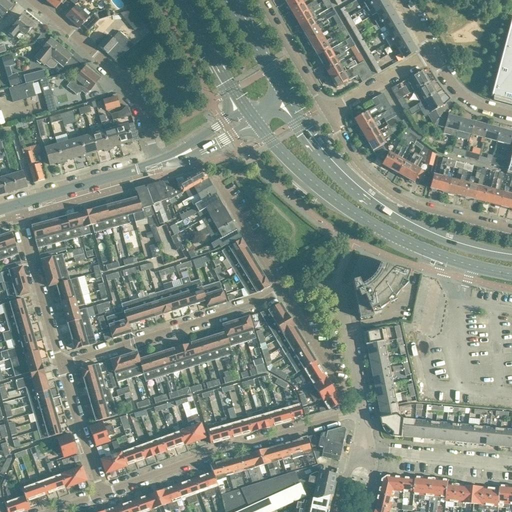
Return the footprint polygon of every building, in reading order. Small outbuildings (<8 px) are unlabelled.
[(0,0),(0,16),(2,18),(12,7),(2,0),(0,0)] [(46,0),(46,1),(56,9),(61,3),(63,4),(66,0),(46,0)] [(289,0),(285,3),(287,6),(286,7),(288,11),(303,2),(307,0),(289,0)] [(332,7),(327,0),(325,0),(323,2),(327,9),(332,7)] [(372,16),(389,6),(386,0),(378,0),(366,7),(372,16)] [(294,18),(317,5),(315,1),(306,6),(303,2),(288,11),(291,15),(293,16),(294,18)] [(99,20),(93,14),(89,17),(76,5),(66,17),(78,28),(81,25),(88,31),(99,20)] [(316,16),(314,12),(320,8),(317,5),(294,18),(296,21),(295,23),(298,27),(316,16)] [(131,6),(121,13),(134,30),(144,23),(131,6)] [(377,25),(395,15),(389,6),(376,14),(378,18),(374,20),(377,25)] [(350,17),(344,7),(340,10),(346,19),(350,17)] [(341,22),(336,15),(333,17),(337,25),(341,22)] [(382,34),(386,32),(400,24),(395,15),(377,25),(382,34)] [(25,36),(34,25),(22,16),(8,33),(14,37),(18,31),(25,36)] [(303,34),(327,20),(324,16),(318,20),(316,16),(298,27),(300,31),(302,31),(303,34)] [(355,26),(350,17),(346,19),(351,28),(355,26)] [(491,96),(493,97),(511,101),(511,17),(511,18),(491,96)] [(321,34),(319,30),(329,24),(327,20),(303,34),(305,36),(304,38),(307,42),(321,34)] [(345,30),(341,22),(336,25),(338,29),(324,37),(321,34),(307,42),(309,46),(311,46),(312,49),(336,36),(340,33),(345,30)] [(405,33),(400,24),(386,32),(382,34),(385,38),(388,43),(405,33)] [(360,34),(355,26),(351,28),(356,37),(360,34)] [(348,36),(345,30),(340,33),(344,39),(348,36)] [(133,44),(119,32),(112,39),(108,35),(98,46),(114,61),(133,44)] [(397,50),(411,42),(405,33),(388,43),(390,47),(394,45),(397,50)] [(365,44),(360,34),(356,37),(362,46),(365,44)] [(330,49),(328,45),(338,39),(336,36),(312,49),(314,52),(313,54),(316,58),(330,49)] [(354,46),(350,38),(345,41),(347,44),(333,53),(330,49),(316,58),(318,62),(320,62),(321,65),(345,51),(350,48),(354,46)] [(62,68),(72,56),(51,39),(35,58),(44,66),(45,65),(50,69),(54,68),(58,64),(62,68)] [(398,62),(416,51),(411,42),(397,50),(400,54),(395,57),(398,62)] [(370,53),(365,44),(362,46),(367,55),(370,53)] [(358,53),(354,46),(350,48),(354,56),(358,53)] [(339,64),(345,61),(343,57),(347,55),(345,51),(321,65),(323,68),(322,69),(325,73),(339,64)] [(363,61),(358,53),(354,56),(359,64),(363,61)] [(376,62),(370,53),(367,55),(373,64),(376,62)] [(10,67),(15,65),(11,55),(1,58),(5,68),(10,67)] [(330,80),(356,65),(354,61),(347,65),(345,61),(339,64),(325,73),(327,78),(329,78),(330,80)] [(362,83),(372,77),(363,61),(359,64),(356,65),(330,80),(332,83),(331,85),(333,88),(335,88),(353,78),(356,82),(360,79),(362,83)] [(381,71),(376,62),(373,64),(378,74),(381,71)] [(89,92),(100,79),(85,67),(84,67),(82,65),(75,68),(80,72),(75,78),(74,78),(67,87),(77,95),(79,93),(80,94),(82,92),(86,95),(89,91),(89,92)] [(45,78),(43,71),(24,76),(26,84),(31,82),(45,78)] [(429,83),(422,71),(411,77),(408,79),(414,91),(418,89),(429,83)] [(21,84),(17,73),(7,76),(10,87),(21,84)] [(48,79),(39,81),(41,88),(50,86),(48,79)] [(36,96),(31,82),(26,84),(9,88),(13,102),(36,96)] [(436,94),(429,83),(418,89),(414,91),(421,102),(424,100),(424,101),(436,94)] [(50,86),(41,88),(43,95),(48,113),(57,111),(52,93),(50,86)] [(403,98),(400,93),(399,94),(395,87),(391,89),(398,101),(402,98),(403,98)] [(359,128),(391,109),(383,94),(376,98),(380,105),(354,119),(354,120),(354,122),(355,124),(357,125),(359,128)] [(443,106),(436,94),(424,101),(424,100),(421,102),(433,125),(444,112),(441,107),(443,106)] [(120,107),(117,97),(103,101),(105,110),(120,107)] [(408,110),(402,98),(398,101),(404,112),(408,110)] [(380,125),(378,121),(383,118),(386,123),(396,117),(396,116),(391,109),(359,128),(360,130),(359,132),(362,136),(376,128),(376,127),(380,125)] [(458,131),(461,119),(448,115),(444,112),(433,125),(444,128),(443,134),(456,137),(458,131)] [(368,143),(390,130),(402,123),(401,121),(396,117),(386,123),(387,126),(378,131),(376,128),(362,136),(364,140),(366,140),(368,143)] [(409,117),(407,118),(401,121),(402,123),(406,129),(410,133),(410,134),(417,139),(420,142),(424,136),(416,129),(409,117)] [(469,141),(470,135),(474,122),(461,119),(458,131),(456,137),(469,141)] [(45,136),(41,120),(36,121),(40,137),(45,136)] [(483,138),(487,125),(474,122),(470,135),(483,138)] [(138,140),(133,123),(128,125),(128,124),(116,127),(121,145),(127,144),(128,146),(133,144),(132,142),(138,140)] [(496,142),(499,129),(487,125),(483,138),(496,142)] [(121,145),(116,127),(103,131),(109,151),(114,150),(113,148),(121,145)] [(409,134),(410,134),(410,133),(406,129),(397,138),(401,140),(393,154),(389,152),(383,162),(381,165),(383,165),(383,167),(386,169),(387,168),(390,169),(409,134)] [(509,145),(511,133),(511,132),(499,129),(496,142),(509,145)] [(392,134),(390,130),(368,143),(369,146),(368,147),(370,150),(372,150),(376,158),(377,158),(385,149),(383,145),(386,143),(383,139),(392,134)] [(109,151),(103,131),(92,134),(97,152),(103,150),(104,153),(109,151)] [(14,143),(11,133),(5,134),(4,134),(0,135),(2,142),(6,141),(7,144),(14,143)] [(97,152),(92,134),(80,138),(86,158),(91,156),(90,154),(97,152)] [(417,139),(410,134),(409,134),(390,169),(392,171),(393,172),(397,175),(405,161),(401,158),(411,141),(414,143),(417,139)] [(86,158),(80,138),(68,141),(74,159),(80,157),(81,159),(86,158)] [(74,159),(68,141),(57,145),(63,164),(68,163),(67,161),(74,159)] [(423,146),(416,141),(413,146),(421,150),(423,146)] [(41,152),(39,145),(22,149),(23,154),(25,153),(33,184),(44,180),(39,164),(35,165),(32,154),(41,152)] [(63,164),(57,145),(45,148),(50,166),(57,164),(58,166),(63,164)] [(425,172),(417,167),(421,161),(425,163),(425,164),(432,166),(435,155),(423,146),(421,150),(419,155),(418,155),(405,178),(408,180),(409,182),(412,183),(413,182),(414,183),(416,178),(421,180),(425,172)] [(464,157),(466,151),(453,148),(452,153),(464,157)] [(480,155),(466,151),(464,157),(477,160),(478,157),(479,157),(480,155)] [(405,178),(418,155),(414,153),(409,163),(405,161),(397,175),(401,177),(403,177),(405,178)] [(492,158),(493,158),(493,156),(488,155),(487,159),(479,157),(478,157),(477,160),(490,164),(492,158)] [(439,191),(447,159),(443,158),(441,164),(438,175),(434,174),(430,189),(431,190),(434,191),(435,190),(439,191)] [(505,161),(493,158),(492,158),(490,164),(504,167),(505,161)] [(454,168),(456,161),(451,160),(447,159),(439,191),(441,192),(442,193),(447,194),(451,179),(447,177),(450,167),(454,168)] [(456,196),(465,164),(456,161),(454,168),(458,169),(456,180),(451,179),(447,194),(451,195),(453,195),(456,196)] [(464,199),(468,183),(465,182),(467,171),(471,172),(473,166),(465,164),(456,196),(459,196),(460,198),(464,199)] [(474,200),(482,168),(477,167),(475,178),(470,177),(468,183),(464,199),(469,200),(470,199),(474,200)] [(482,203),(486,187),(482,186),(484,176),(488,177),(490,170),(482,168),(474,200),(477,201),(477,202),(482,203)] [(26,188),(22,172),(12,175),(16,190),(26,188)] [(491,205),(499,173),(495,172),(490,188),(486,187),(482,203),(487,205),(488,204),(491,205)] [(186,192),(207,179),(204,174),(201,173),(184,181),(178,185),(178,184),(177,183),(177,182),(177,180),(176,179),(175,179),(163,182),(171,204),(176,201),(174,198),(185,191),(186,192)] [(500,208),(504,192),(499,191),(503,174),(499,173),(491,205),(494,205),(495,207),(500,208)] [(16,190),(12,175),(2,178),(6,193),(16,190)] [(509,209),(511,196),(511,176),(509,187),(505,186),(504,192),(500,208),(504,209),(505,208),(509,209)] [(190,199),(212,187),(207,179),(186,192),(189,198),(190,199)] [(171,204),(163,182),(154,185),(168,221),(172,220),(167,206),(171,204)] [(168,221),(154,185),(148,187),(147,190),(153,206),(155,212),(159,211),(164,223),(168,221)] [(202,202),(216,194),(212,187),(190,199),(189,198),(182,202),(184,206),(191,202),(194,206),(202,202)] [(153,206),(147,190),(145,190),(144,188),(136,190),(138,197),(142,212),(144,218),(146,218),(157,245),(162,243),(154,224),(151,216),(154,215),(151,207),(153,206)] [(198,214),(220,201),(216,194),(202,202),(194,206),(195,208),(180,216),(182,221),(197,213),(198,214)] [(142,212),(138,197),(128,200),(132,215),(133,215),(135,222),(144,220),(144,218),(142,212)] [(132,215),(128,200),(118,203),(124,225),(130,223),(127,216),(132,215)] [(210,217),(224,209),(220,201),(198,214),(199,217),(208,212),(209,216),(210,217)] [(124,225),(118,203),(108,205),(114,228),(124,225)] [(108,205),(98,208),(104,230),(114,228),(108,205)] [(104,230),(98,208),(85,212),(88,226),(92,225),(94,233),(104,230)] [(206,229),(228,216),(224,209),(210,217),(209,216),(201,220),(203,224),(195,228),(198,232),(200,231),(200,232),(206,229)] [(91,235),(88,226),(85,212),(76,214),(82,237),(91,235)] [(82,237),(76,214),(67,217),(73,239),(82,237)] [(218,231),(232,223),(228,216),(206,229),(200,232),(204,238),(210,235),(218,231)] [(73,239),(67,217),(58,219),(64,242),(73,239)] [(64,242),(58,219),(49,222),(55,244),(64,242)] [(55,244),(49,222),(40,224),(47,247),(55,244)] [(218,231),(210,235),(214,242),(214,243),(237,231),(232,223),(218,231)] [(47,247),(40,224),(32,226),(38,249),(47,247)] [(175,224),(170,227),(174,235),(175,235),(176,234),(180,232),(175,224)] [(221,249),(241,238),(237,231),(214,243),(214,242),(211,244),(213,248),(218,245),(221,249)] [(19,254),(11,233),(3,236),(10,257),(19,254)] [(180,242),(176,234),(175,235),(174,235),(171,237),(174,245),(174,244),(180,242)] [(194,234),(188,237),(193,248),(200,245),(194,234)] [(10,257),(3,236),(0,236),(0,255),(2,260),(10,257)] [(222,252),(227,260),(247,248),(242,240),(222,252)] [(184,250),(180,242),(174,244),(176,250),(180,249),(182,251),(184,250)] [(247,248),(227,260),(231,268),(251,255),(247,248)] [(200,252),(199,250),(195,252),(194,249),(188,252),(190,259),(193,257),(193,258),(197,256),(196,254),(200,252)] [(65,264),(62,255),(41,261),(44,270),(65,264)] [(251,255),(231,268),(236,276),(256,263),(251,255)] [(203,267),(200,258),(193,260),(196,269),(203,267)] [(220,264),(218,258),(212,260),(215,266),(220,264)] [(256,263),(236,276),(240,282),(248,279),(260,271),(256,263)] [(67,273),(65,264),(44,270),(46,279),(67,273)] [(185,269),(183,264),(175,266),(177,272),(185,269)] [(401,290),(404,284),(404,283),(405,284),(406,283),(409,273),(411,274),(412,273),(379,264),(379,265),(381,266),(381,267),(380,268),(379,272),(377,275),(375,278),(373,280),(370,283),(367,285),(364,287),(361,288),(358,280),(352,282),(353,287),(359,319),(373,316),(372,314),(378,311),(379,311),(379,310),(388,304),(394,299),(394,298),(401,290)] [(25,276),(22,268),(1,274),(3,282),(4,283),(25,276)] [(133,281),(130,275),(129,269),(122,271),(124,277),(127,276),(129,283),(133,281)] [(169,274),(167,269),(161,271),(158,271),(161,280),(167,279),(167,281),(170,280),(169,274)] [(248,279),(240,282),(244,289),(252,287),(265,279),(264,277),(260,271),(248,279)] [(70,280),(67,273),(46,279),(49,288),(56,286),(56,284),(70,280)] [(6,292),(27,285),(25,276),(4,283),(3,282),(1,283),(4,291),(6,290),(6,292)] [(198,304),(191,282),(189,277),(180,280),(181,285),(188,307),(198,304)] [(77,278),(70,280),(56,284),(56,286),(58,293),(80,287),(77,278)] [(252,287),(244,289),(248,296),(249,296),(259,292),(269,287),(268,284),(265,279),(252,287)] [(206,301),(201,287),(202,287),(199,280),(191,282),(198,304),(205,301),(206,301)] [(226,303),(219,282),(210,285),(217,306),(226,303)] [(30,294),(27,285),(6,292),(9,300),(30,294)] [(188,307),(181,285),(173,288),(180,310),(188,307)] [(210,285),(202,287),(201,287),(206,301),(205,301),(208,309),(217,306),(210,285)] [(61,302),(82,296),(80,287),(58,293),(61,302)] [(180,310),(173,288),(164,291),(171,312),(180,310)] [(171,312),(164,291),(156,293),(163,315),(171,312)] [(163,315),(156,293),(147,296),(154,318),(163,315)] [(85,305),(82,296),(61,302),(63,311),(78,307),(85,305)] [(154,318),(147,296),(139,299),(145,320),(154,318)] [(145,320),(139,299),(130,301),(137,323),(145,320)] [(4,314),(25,308),(23,300),(2,306),(4,314)] [(137,323),(130,301),(122,304),(124,312),(128,326),(137,323)] [(266,323),(285,312),(280,303),(268,311),(260,313),(266,323)] [(89,317),(86,308),(79,310),(78,307),(63,311),(67,324),(89,317)] [(28,317),(25,308),(4,314),(7,323),(28,317)] [(131,333),(128,326),(124,312),(115,315),(122,336),(131,333)] [(271,332),(290,320),(285,312),(266,323),(271,332)] [(421,325),(427,320),(420,312),(414,317),(421,325)] [(122,336),(115,315),(106,317),(113,339),(122,336)] [(30,325),(28,317),(7,323),(9,331),(30,325)] [(91,326),(89,317),(67,324),(70,332),(91,326)] [(255,338),(249,317),(240,320),(247,341),(255,338)] [(247,341),(240,320),(231,322),(238,344),(247,341)] [(276,340),(295,328),(290,320),(271,332),(276,340)] [(238,344),(231,322),(222,325),(225,333),(229,347),(230,347),(238,344)] [(5,342),(12,340),(33,334),(30,325),(9,331),(2,333),(5,342)] [(94,335),(91,326),(70,332),(72,341),(94,335)] [(281,348),(300,337),(295,328),(276,340),(281,348)] [(389,341),(387,329),(363,334),(365,346),(368,345),(386,342),(389,341)] [(229,347),(225,333),(216,335),(223,357),(232,354),(230,347),(229,347)] [(14,349),(35,342),(33,334),(12,340),(14,349)] [(75,350),(96,344),(94,335),(72,341),(75,350)] [(223,357),(216,335),(208,338),(215,360),(223,357)] [(286,357),(306,345),(300,337),(281,348),(286,357)] [(215,360),(208,338),(199,341),(206,363),(215,360)] [(206,363),(199,341),(190,344),(197,365),(206,363)] [(10,359),(38,351),(35,342),(14,349),(7,350),(0,353),(3,361),(10,359)] [(388,352),(386,342),(368,345),(370,356),(388,352)] [(197,365),(190,344),(182,346),(189,368),(197,365)] [(291,365),(311,353),(306,345),(286,357),(291,365)] [(189,368),(182,346),(173,349),(180,371),(189,368)] [(180,371),(173,349),(164,352),(171,374),(180,371)] [(13,368),(40,360),(38,351),(10,359),(12,368),(13,367),(13,368)] [(143,374),(139,360),(136,352),(127,355),(134,377),(143,374)] [(171,374),(164,352),(156,354),(163,376),(171,374)] [(390,363),(388,352),(370,356),(372,366),(390,363)] [(316,361),(311,353),(291,365),(296,373),(303,369),(316,361)] [(163,376),(156,354),(147,357),(154,379),(163,376)] [(134,377),(127,355),(119,358),(126,380),(134,377)] [(147,357),(139,360),(143,374),(145,382),(154,379),(147,357)] [(126,380),(119,358),(110,360),(117,382),(126,380)] [(44,373),(43,369),(40,360),(13,368),(16,376),(21,375),(29,373),(30,377),(44,373)] [(299,383),(321,370),(316,361),(303,369),(306,373),(294,380),(297,384),(299,383)] [(392,373),(390,363),(372,366),(374,377),(392,373)] [(101,373),(98,364),(80,369),(83,378),(101,373)] [(277,375),(280,371),(273,366),(270,371),(277,375)] [(313,386),(326,378),(321,370),(299,383),(301,387),(310,381),(313,386)] [(231,382),(229,376),(228,371),(223,373),(225,377),(223,378),(225,384),(231,382)] [(240,380),(237,371),(235,372),(236,375),(229,376),(231,382),(240,380)] [(285,380),(288,375),(280,371),(277,375),(285,380)] [(47,381),(44,374),(44,373),(30,377),(23,379),(15,381),(18,390),(25,387),(47,381)] [(104,382),(101,373),(83,378),(86,387),(104,382)] [(394,384),(392,373),(374,377),(376,387),(394,384)] [(179,397),(177,391),(172,392),(168,378),(164,379),(170,399),(179,397)] [(312,397),(331,386),(326,378),(313,386),(316,390),(310,393),(312,397)] [(49,390),(47,381),(25,387),(28,396),(49,390)] [(106,391),(106,390),(104,382),(86,387),(88,396),(106,391)] [(396,394),(394,384),(376,387),(378,398),(396,394)] [(187,394),(196,392),(194,386),(185,389),(187,394)] [(336,395),(331,386),(312,397),(315,401),(321,398),(324,402),(336,395)] [(112,398),(109,390),(109,389),(106,390),(106,391),(88,396),(91,405),(112,398)] [(187,394),(185,389),(177,391),(179,397),(187,394)] [(52,399),(49,390),(28,396),(30,405),(52,399)] [(398,404),(396,394),(378,398),(380,408),(398,404)] [(329,411),(341,403),(336,395),(324,402),(326,406),(318,408),(320,412),(328,410),(329,411)] [(114,407),(112,398),(91,405),(93,413),(114,407)] [(54,408),(52,399),(30,405),(33,414),(54,408)] [(303,418),(297,400),(293,401),(294,406),(289,408),(293,421),(303,418)] [(133,411),(130,402),(125,403),(127,412),(133,411)] [(293,421),(289,408),(284,409),(282,404),(277,406),(282,424),(293,421)] [(403,437),(404,419),(400,415),(400,412),(412,410),(411,405),(399,408),(398,404),(380,408),(382,418),(381,418),(383,426),(383,427),(384,428),(384,429),(385,430),(386,432),(386,433),(387,434),(389,434),(390,435),(391,436),(393,437),(395,437),(403,438),(403,437)] [(282,424),(277,406),(272,407),(273,411),(268,412),(272,427),(282,424)] [(117,416),(114,407),(93,413),(96,422),(117,416)] [(57,416),(54,408),(33,414),(36,423),(57,416)] [(252,432),(246,414),(245,410),(242,410),(235,413),(236,417),(241,435),(252,432)] [(272,427),(268,412),(263,414),(262,410),(257,411),(262,430),(272,427)] [(262,430),(257,411),(246,414),(252,432),(262,430)] [(205,438),(197,414),(187,418),(190,427),(195,442),(205,438)] [(59,425),(57,416),(36,423),(38,431),(59,425)] [(128,422),(126,416),(119,418),(122,424),(128,422)] [(241,435),(236,417),(231,419),(232,423),(227,424),(231,438),(241,435)] [(413,438),(415,420),(404,419),(403,437),(413,438)] [(424,439),(426,421),(415,420),(413,438),(424,439)] [(435,440),(436,422),(426,421),(424,439),(435,440)] [(130,429),(128,422),(122,424),(124,431),(130,429)] [(231,438),(227,424),(221,426),(220,422),(216,423),(221,441),(231,438)] [(445,441),(447,423),(436,422),(435,440),(445,441)] [(113,430),(111,425),(104,427),(103,423),(89,428),(92,437),(113,430)] [(221,441),(216,423),(211,425),(212,428),(206,430),(210,444),(221,441)] [(456,442),(458,425),(447,423),(445,441),(456,442)] [(62,434),(59,425),(38,431),(33,432),(35,442),(62,434)] [(467,443),(469,426),(458,425),(456,442),(467,443)] [(195,442),(190,427),(185,429),(184,426),(179,427),(180,431),(185,445),(195,442)] [(477,445),(479,427),(469,426),(467,443),(477,445)] [(488,446),(490,428),(479,427),(477,445),(488,446)] [(346,430),(343,428),(327,432),(325,443),(342,446),(346,430)] [(499,447),(501,429),(490,428),(488,446),(499,447)] [(185,445),(180,431),(175,432),(174,429),(169,430),(175,448),(185,445)] [(509,448),(511,430),(501,429),(499,447),(509,448)] [(115,434),(113,430),(92,437),(96,447),(110,442),(108,436),(115,434)] [(175,448),(169,430),(164,432),(165,436),(161,438),(165,451),(175,448)] [(340,457),(342,446),(325,443),(327,432),(321,433),(318,446),(324,448),(323,452),(313,451),(316,460),(321,457),(322,453),(340,457)] [(74,444),(70,435),(57,440),(58,444),(51,446),(53,451),(74,444)] [(318,446),(314,435),(308,437),(312,447),(318,446)] [(166,452),(165,451),(161,438),(155,440),(154,436),(149,438),(155,456),(166,452)] [(20,446),(17,437),(12,438),(14,447),(20,446)] [(155,456),(149,438),(144,439),(146,443),(140,445),(145,459),(155,456)] [(314,464),(309,447),(306,438),(297,440),(301,455),(302,456),(306,455),(307,460),(309,465),(314,464)] [(301,455),(297,440),(287,443),(295,469),(299,468),(298,462),(299,462),(297,456),(301,455)] [(126,466),(121,452),(117,442),(112,443),(116,454),(111,456),(116,470),(126,467),(126,466)] [(145,459),(140,445),(136,447),(134,443),(129,445),(135,462),(145,459)] [(295,469),(287,443),(277,446),(282,460),(284,465),(289,464),(291,470),(295,469)] [(77,453),(74,444),(53,451),(55,455),(61,453),(63,458),(77,453)] [(116,470),(111,456),(107,444),(101,447),(104,454),(99,456),(100,458),(105,474),(116,470)] [(45,458),(40,445),(34,447),(39,460),(45,458)] [(135,462),(129,445),(124,447),(125,450),(121,452),(126,466),(135,462)] [(282,460),(277,446),(268,448),(276,475),(280,474),(278,467),(280,467),(278,461),(282,460)] [(276,475),(268,448),(258,451),(262,465),(267,464),(271,477),(276,475)] [(262,465),(258,451),(249,454),(256,481),(263,479),(259,466),(262,465)] [(256,481),(249,454),(239,456),(244,471),(248,470),(252,482),(256,481)] [(87,481),(77,455),(73,457),(75,464),(75,465),(76,468),(72,470),(77,484),(87,481)] [(244,471),(239,456),(230,459),(238,487),(244,486),(240,472),(244,471)] [(8,467),(11,459),(11,458),(7,459),(1,470),(6,472),(8,467)] [(238,487),(230,459),(220,462),(225,479),(226,478),(226,477),(229,476),(233,489),(238,487)] [(225,479),(220,462),(209,465),(212,472),(217,487),(218,487),(221,495),(230,492),(229,488),(225,489),(222,479),(225,479)] [(77,484),(72,470),(66,472),(65,468),(60,470),(61,474),(62,474),(67,488),(77,484)] [(333,486),(316,483),(317,479),(309,477),(307,477),(299,481),(295,471),(230,492),(221,495),(224,511),(271,511),(301,498),(312,500),(315,501),(331,495),(333,486)] [(336,475),(319,471),(318,472),(316,472),(310,475),(310,477),(309,477),(317,479),(316,483),(333,486),(336,475)] [(62,474),(61,474),(56,476),(55,472),(50,473),(57,491),(67,488),(62,474)] [(217,487),(212,472),(204,475),(211,496),(215,495),(213,488),(217,487)] [(57,491),(50,473),(45,475),(46,479),(42,481),(47,495),(57,491)] [(211,496),(204,475),(194,479),(200,493),(204,492),(206,498),(211,496)] [(403,492),(405,478),(389,476),(388,476),(388,477),(383,479),(383,480),(382,480),(383,480),(380,495),(393,498),(394,492),(396,491),(403,492)] [(423,499),(425,478),(416,477),(416,479),(414,493),(414,494),(420,495),(419,499),(423,499)] [(414,493),(416,479),(405,478),(403,492),(414,493)] [(431,496),(433,479),(425,478),(423,499),(425,499),(425,496),(431,496)] [(47,495),(42,481),(37,483),(35,479),(30,481),(36,498),(47,495)] [(200,493),(194,479),(185,482),(193,503),(197,501),(195,495),(200,493)] [(439,501),(441,480),(433,479),(431,496),(430,502),(435,503),(434,510),(433,510),(433,511),(437,511),(438,501),(439,501)] [(19,511),(13,495),(9,483),(10,482),(5,480),(2,485),(5,487),(6,490),(5,490),(9,501),(4,503),(7,511),(19,511)] [(447,498),(448,484),(449,481),(441,480),(439,501),(441,501),(442,497),(447,498)] [(36,498),(30,481),(25,482),(27,486),(21,488),(24,496),(24,495),(27,502),(36,498)] [(193,503),(185,482),(176,485),(181,500),(186,498),(188,504),(193,503)] [(455,502),(457,485),(448,484),(447,498),(446,501),(455,502)] [(181,500),(176,485),(167,489),(174,509),(179,508),(177,501),(181,500)] [(463,507),(465,486),(457,485),(455,502),(454,506),(463,507)] [(472,504),(473,487),(465,486),(463,507),(465,507),(466,503),(472,504)] [(506,508),(509,487),(501,486),(500,490),(499,503),(504,504),(504,507),(506,508)] [(482,509),(484,488),(473,487),(472,504),(480,504),(479,509),(482,509)] [(490,510),(492,489),(484,488),(482,509),(490,510)] [(174,509),(167,489),(154,493),(159,507),(167,504),(170,511),(174,509)] [(499,503),(500,490),(492,489),(490,510),(498,510),(499,503)] [(159,507),(154,493),(145,497),(150,511),(155,511),(154,509),(159,507)] [(24,495),(24,496),(19,497),(18,494),(13,495),(19,511),(21,511),(30,509),(27,502),(24,495)] [(327,511),(331,496),(331,495),(315,501),(312,500),(311,502),(303,501),(303,503),(297,502),(296,509),(295,511),(327,511)] [(390,508),(393,498),(380,495),(377,505),(390,508)] [(150,511),(145,497),(136,500),(139,511),(150,511)] [(413,511),(413,506),(408,505),(408,499),(404,498),(403,510),(413,511)] [(139,511),(136,500),(126,503),(129,511),(139,511)] [(129,511),(126,503),(117,507),(119,511),(129,511)]
